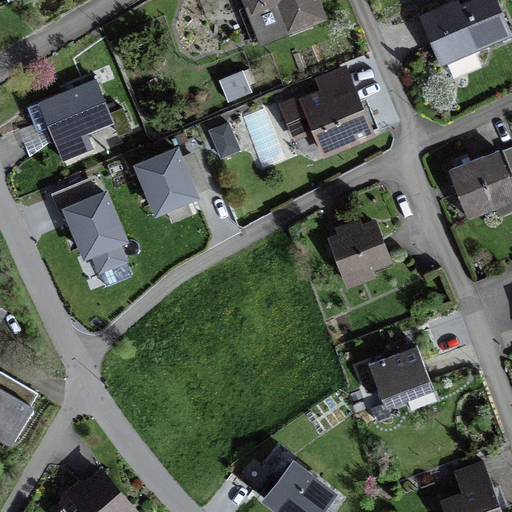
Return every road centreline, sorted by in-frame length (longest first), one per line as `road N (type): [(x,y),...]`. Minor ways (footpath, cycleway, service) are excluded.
road 1 (residential): [(407,153),(198,264),(77,365)]
road 2 (residential): [(511,415),(407,153)]
road 3 (residential): [(77,365),(0,195)]
road 4 (residential): [(407,153),(405,122),(353,0)]
road 5 (residential): [(186,511),(86,383)]
road 6 (residential): [(12,511),(86,383)]
road 7 (residential): [(115,0),(0,66)]
